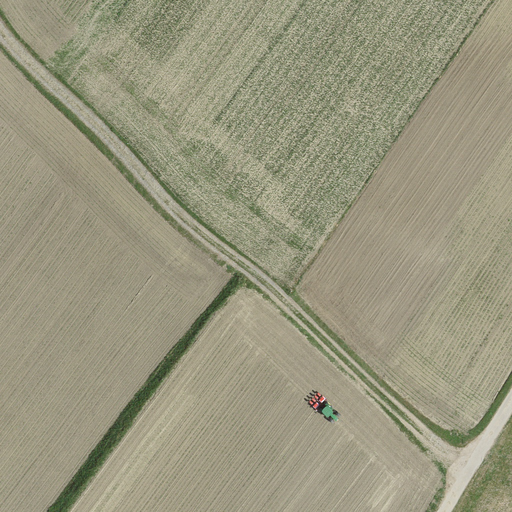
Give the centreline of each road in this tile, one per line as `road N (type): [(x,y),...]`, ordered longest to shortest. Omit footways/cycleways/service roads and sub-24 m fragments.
road 1 (track): [(0,30),(180,217),(299,313),(471,475)]
road 2 (unclassified): [(511,408),(449,511)]
